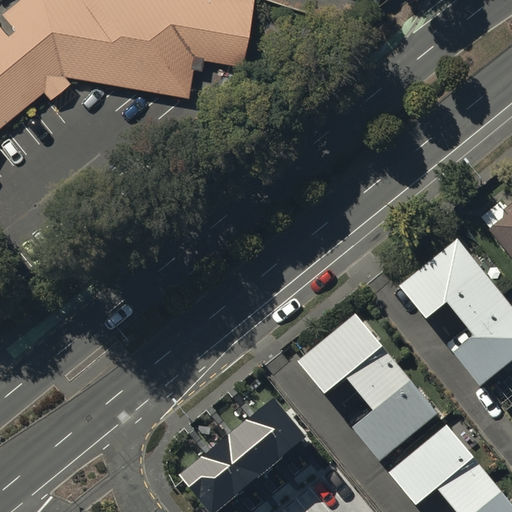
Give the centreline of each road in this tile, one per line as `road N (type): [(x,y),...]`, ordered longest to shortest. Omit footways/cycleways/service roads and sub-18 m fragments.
road 1 (secondary): [(0,404),(492,0)]
road 2 (secondary): [(511,75),(130,384)]
road 3 (secondary): [(130,384),(0,493)]
road 4 (residential): [(130,384),(125,455),(138,511)]
